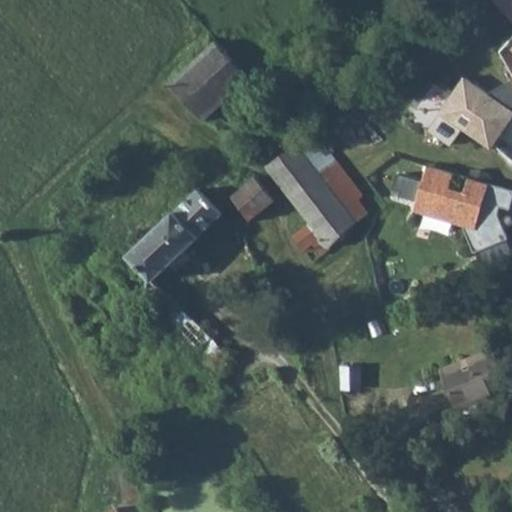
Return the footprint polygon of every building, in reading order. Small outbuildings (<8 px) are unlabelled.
[(511,0),(488,0),(511,31),(511,0)] [(511,48),(511,74),(511,76),(485,93),(510,111),(511,109),(511,47),(511,48)] [(208,52),(165,93),(199,128),(244,86),(208,52)] [(460,76),(432,113),(488,149),(511,113),(511,112),(510,111),(485,93),(460,76)] [(304,140),(280,119),(268,132),(275,144),(287,133),(299,143),(304,140)] [(299,143),(269,167),(313,223),(297,236),(307,248),(324,236),(333,247),(357,223),(324,181),(343,167),(315,131),(304,140),(299,143)] [(511,207),(511,187),(432,163),(418,210),(476,227),(472,239),(500,247),(511,207)] [(343,167),(324,181),(357,223),(374,206),(343,167)] [(257,178),(236,196),(254,219),(278,200),(257,178)] [(138,246),(130,253),(131,255),(143,268),(158,252),(171,266),(225,214),(200,188),(138,246)] [(131,255),(113,272),(116,276),(130,291),(114,306),(138,332),(153,318),(184,348),(173,355),(185,374),(200,364),(211,373),(229,354),(155,280),(171,266),(158,252),(143,268),(131,255)] [(282,268),(276,273),(276,283),(284,289),(292,286),(295,277),(291,270),(282,268)] [(87,273),(61,296),(71,317),(101,289),(87,273)] [(458,387),(474,422),(511,404),(511,377),(506,365),(458,387)] [(281,382),(232,412),(294,511),(319,511),(353,491),(281,382)]
